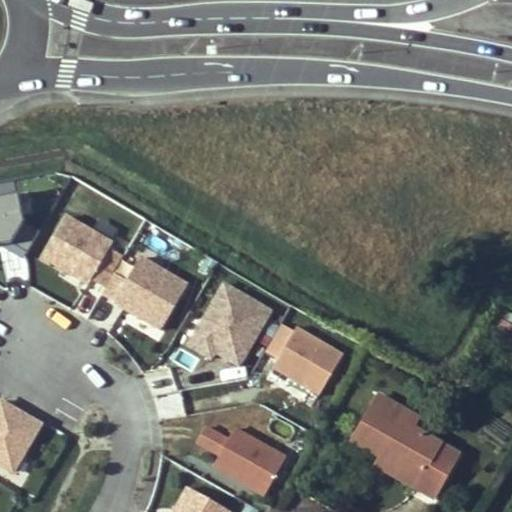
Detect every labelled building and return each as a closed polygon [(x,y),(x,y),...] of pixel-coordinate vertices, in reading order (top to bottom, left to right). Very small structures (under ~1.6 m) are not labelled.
[(0,244),(11,242),(23,221),(18,192),(0,195),(0,244)] [(124,255),(111,248),(115,242),(68,214),(42,259),(88,287),(91,281),(104,289),(115,271),(124,255)] [(40,230),(23,221),(11,242),(28,252),(40,230)] [(100,295),(114,303),(161,331),(190,283),(143,255),(128,279),(115,271),(100,295)] [(224,280),(186,345),(211,360),(215,354),(241,369),(275,310),(224,280)] [(265,352),(278,359),(272,369),(319,396),(344,353),(298,326),(295,331),(282,323),(265,352)] [(511,331),(505,327),(498,338),(511,345),(511,331)] [(0,466),(14,475),(44,423),(0,397),(0,466)] [(402,425),(407,416),(378,399),(353,442),(380,458),(417,479),(412,488),(432,499),(456,456),(412,431),(402,425)] [(412,431),(417,421),(407,416),(402,425),(412,431)] [(196,444),(219,457),(212,469),(264,498),(288,456),(236,427),(230,437),(207,424),(196,444)] [(380,458),(375,467),(412,488),(417,479),(380,458)] [(232,511),(233,511),(187,486),(172,511),(232,511)]
